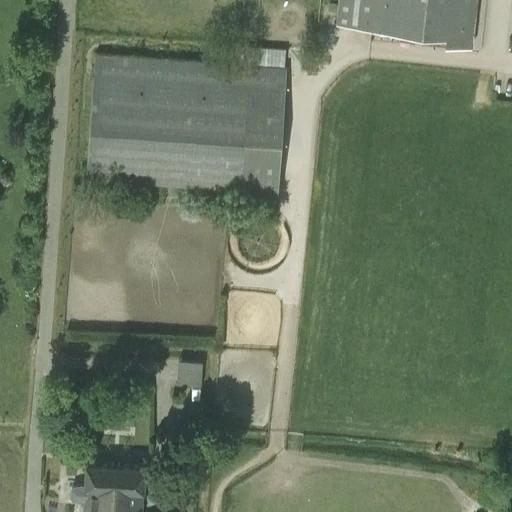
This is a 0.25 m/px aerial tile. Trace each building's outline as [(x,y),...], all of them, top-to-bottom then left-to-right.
[(339,0),(337,22),(372,26),(446,34),(445,42),(471,45),(475,0),(339,0)] [(95,53),(86,175),(278,189),(286,66),(95,53)] [(159,450),(158,462),(169,463),(170,451),(159,450)] [(86,461),(84,484),(85,484),(142,488),(143,488),(144,464),(86,461)] [(72,488),(72,494),(76,496),(80,497),(84,498),(83,511),(139,511),(139,509),(141,508),(142,488),(85,484),(85,485),(81,485),(77,486),(72,488)]
